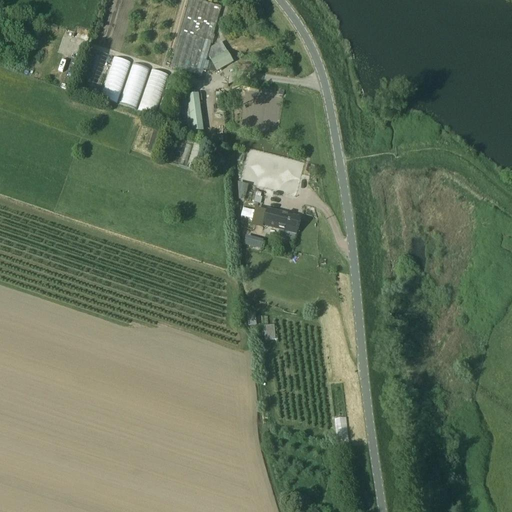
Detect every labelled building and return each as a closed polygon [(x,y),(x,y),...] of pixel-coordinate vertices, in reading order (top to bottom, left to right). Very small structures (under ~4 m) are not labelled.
[(221,7),(196,0),(190,0),(171,68),(201,77),(204,70),(206,61),(221,7)] [(212,49),(209,58),(212,63),(206,61),(204,70),(209,71),(210,71),(215,73),(217,71),(217,72),(233,63),(226,50),(222,43),(212,49)] [(111,57),(103,99),(120,103),(129,61),(111,57)] [(119,104),(156,116),(169,75),(151,69),(132,64),(119,104)] [(199,102),(202,102),(201,95),(178,98),(181,116),(191,114),(193,132),(203,131),(199,102)] [(155,133),(148,152),(154,154),(160,135),(155,133)] [(268,209),(263,227),(296,235),(301,217),(268,209)] [(246,236),(244,246),(261,250),(263,240),(246,236)] [(265,341),(275,340),(275,326),(264,326),(265,341)]
